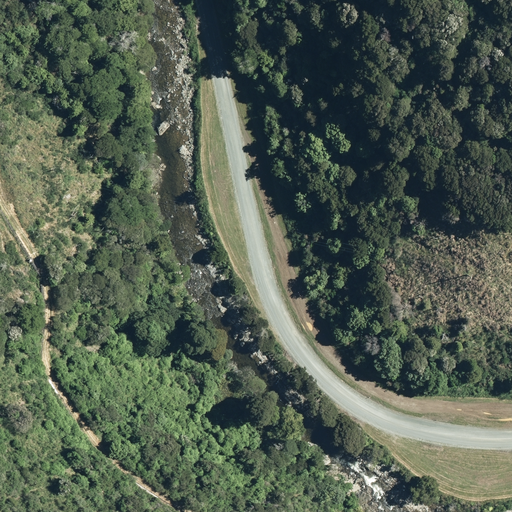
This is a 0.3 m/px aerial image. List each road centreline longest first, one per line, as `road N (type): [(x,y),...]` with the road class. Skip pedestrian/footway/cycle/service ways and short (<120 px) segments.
road 1 (unclassified): [(511,436),(431,430),(385,417),(344,394),(311,361),(265,274),(203,0)]
road 2 (track): [(182,511),(158,501),(56,410),(33,269),(0,210)]
